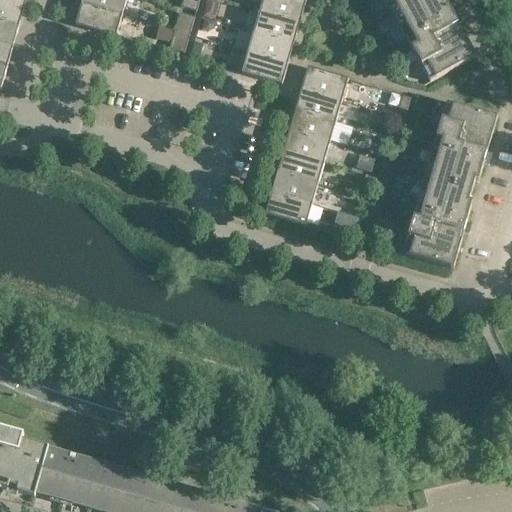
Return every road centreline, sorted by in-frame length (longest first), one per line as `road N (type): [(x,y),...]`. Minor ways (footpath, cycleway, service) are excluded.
road 1 (residential): [(496,278),(480,298),(452,296),(245,237),(218,227),(169,155),(53,121)]
road 2 (secondary): [(333,511),(276,468),(239,452),(0,370)]
road 3 (residential): [(53,121),(68,66),(49,15),(53,0)]
